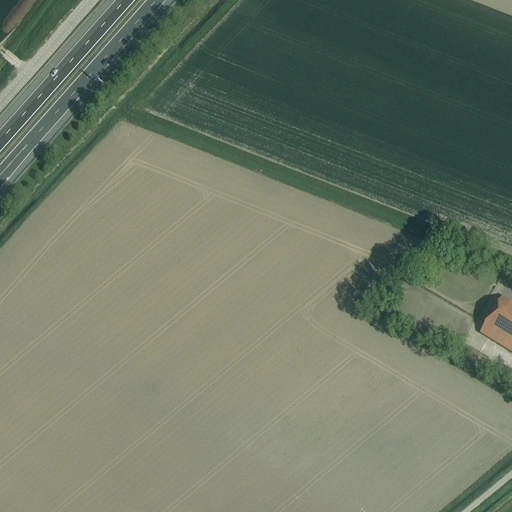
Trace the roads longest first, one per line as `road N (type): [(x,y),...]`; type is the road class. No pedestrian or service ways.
road 1 (motorway): [(0,175),(156,0)]
road 2 (motorway): [(124,0),(0,140)]
road 3 (tertiary): [(0,108),(94,0)]
